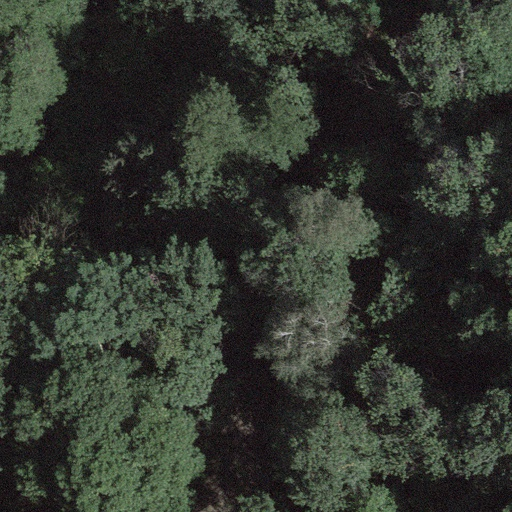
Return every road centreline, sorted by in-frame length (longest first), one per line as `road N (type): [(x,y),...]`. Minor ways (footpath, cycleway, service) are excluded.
road 1 (track): [(225,511),(275,270),(373,104),(470,0)]
road 2 (track): [(108,0),(71,86),(0,154)]
